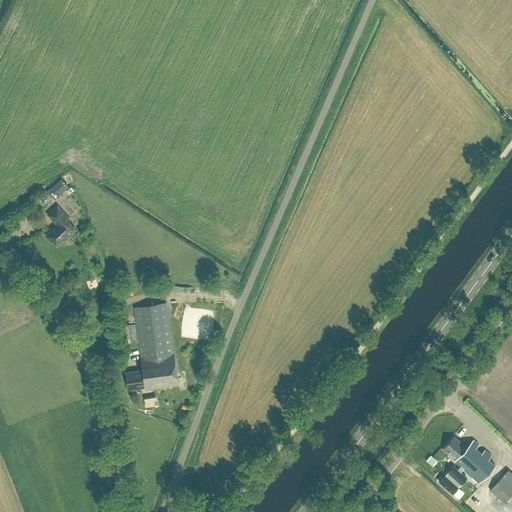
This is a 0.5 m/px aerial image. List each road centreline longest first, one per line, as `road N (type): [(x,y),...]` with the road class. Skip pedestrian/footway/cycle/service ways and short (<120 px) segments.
road 1 (unclassified): [(162,511),(249,282),(371,0)]
road 2 (primary): [(305,511),(511,232)]
road 3 (unclassified): [(128,511),(83,351),(0,260)]
road 4 (unclassified): [(355,511),(511,300)]
